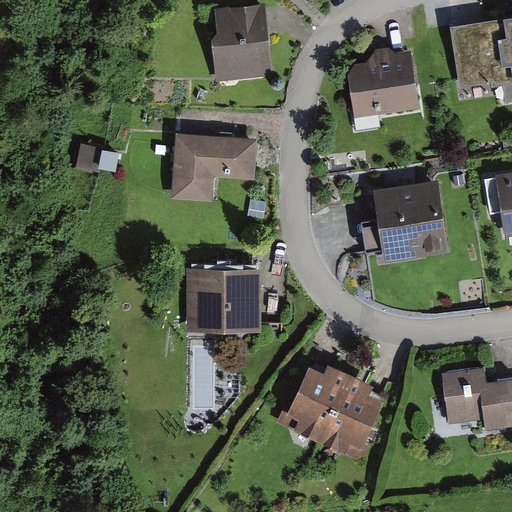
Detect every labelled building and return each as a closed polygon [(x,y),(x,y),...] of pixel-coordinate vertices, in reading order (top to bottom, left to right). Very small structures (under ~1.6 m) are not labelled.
[(262,20),(210,24),(213,46),(208,55),(213,98),(269,90),(262,20)] [(511,102),(511,34),(449,45),(459,104),(510,96),(511,102)] [(418,125),(407,69),(389,71),(386,65),(370,67),(363,80),(351,80),(344,90),(351,134),(418,125)] [(209,191),(249,195),(253,155),(173,148),(166,211),(207,215),(209,191)] [(511,152),(499,154),(500,164),(511,162),(511,152)] [(117,167),(99,163),(94,180),(113,185),(117,167)] [(511,249),(511,188),(492,191),(501,251),(511,249)] [(445,267),(433,195),(368,205),(380,277),(445,267)] [(181,347),(257,347),(256,284),(181,284),(181,347)] [(476,284),(458,287),(461,303),(478,301),(476,284)] [(360,457),(379,416),(365,409),(369,401),(325,381),(321,389),(303,381),(280,431),(293,437),(289,445),(357,477),(365,460),(360,457)] [(482,382),(439,387),(446,439),(481,435),(483,445),(511,441),(511,393),(484,397),(482,382)]
